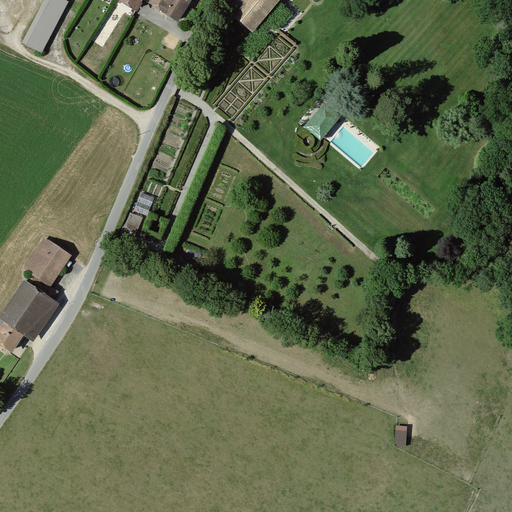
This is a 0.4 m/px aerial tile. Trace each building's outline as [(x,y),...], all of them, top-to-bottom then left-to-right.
[(44,0),(22,43),(42,53),(69,1),(66,0),(44,0)] [(120,0),(137,11),(144,0),(120,0)] [(149,0),(148,2),(178,22),(192,0),(149,0)] [(229,0),(224,7),(253,32),(279,0),(229,0)] [(341,117),(325,102),(304,127),(320,141),(341,117)] [(142,191),(138,204),(150,209),(155,195),(142,191)] [(133,213),(129,224),(140,228),(144,217),(133,213)] [(42,240),(22,270),(49,286),(68,256),(42,240)] [(55,307),(20,285),(0,315),(0,324),(2,326),(0,328),(0,347),(10,354),(22,336),(32,343),(55,307)] [(407,431),(396,430),(395,446),(406,446),(407,431)]
